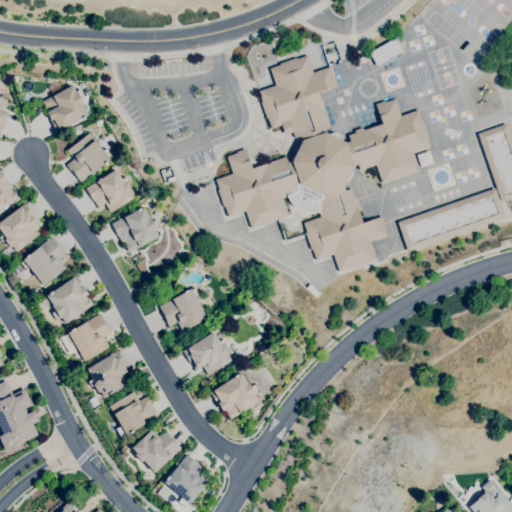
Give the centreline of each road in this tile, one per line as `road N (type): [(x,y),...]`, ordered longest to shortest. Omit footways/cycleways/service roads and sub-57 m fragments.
road 1 (residential): [(249,465),(190,420),(30,153)]
road 2 (residential): [(511,259),(434,288),(354,340),(306,387),(249,465)]
road 3 (tertiary): [(0,31),(184,38),(296,0)]
road 4 (residential): [(0,301),(69,429),(139,511)]
